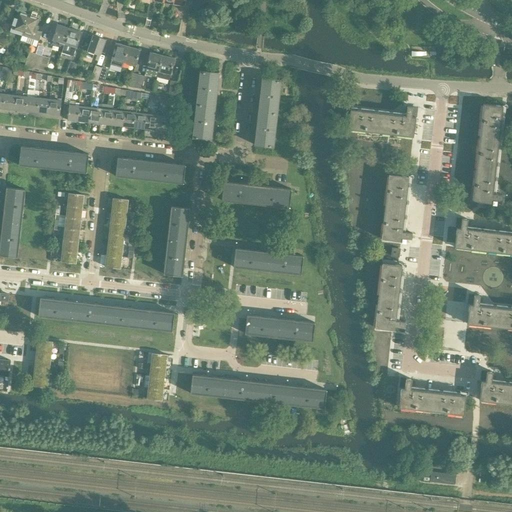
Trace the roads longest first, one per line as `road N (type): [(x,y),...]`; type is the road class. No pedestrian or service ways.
road 1 (residential): [(472,375),(409,367),(443,86)]
road 2 (residential): [(251,57),(143,36),(38,0)]
road 3 (residential): [(443,86),(251,57)]
road 4 (residential): [(102,145),(90,284)]
road 5 (residential): [(194,295),(211,158)]
